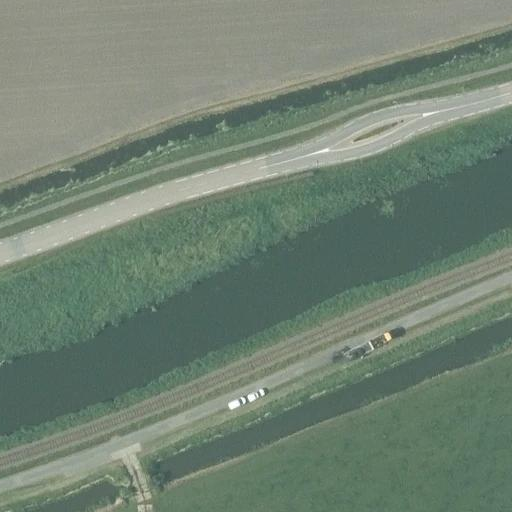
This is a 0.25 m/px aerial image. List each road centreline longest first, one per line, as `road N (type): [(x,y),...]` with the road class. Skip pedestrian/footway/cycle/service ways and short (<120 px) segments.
road 1 (unclassified): [(0,486),(195,414),(511,277)]
road 2 (tertiary): [(0,253),(294,159)]
road 3 (tertiary): [(449,109),(378,118),(294,159)]
road 4 (tertiary): [(294,159),(377,144),(449,109)]
